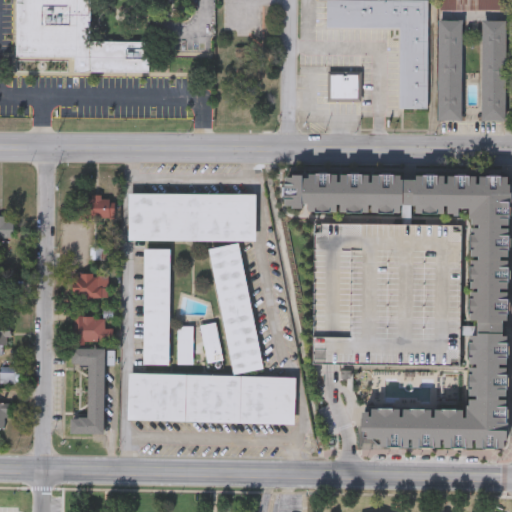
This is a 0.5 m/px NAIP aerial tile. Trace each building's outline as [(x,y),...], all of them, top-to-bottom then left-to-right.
[(16,57),(16,0),(91,0),(91,42),(149,42),(148,73),(75,73),(76,58),(16,57)] [(426,0),(426,107),(398,107),(399,26),(325,26),(325,0),(426,0)] [(439,8),(439,0),(509,0),(509,8),(439,8)] [(482,120),(482,18),(506,18),(506,120),(482,120)] [(462,19),(462,120),(439,120),(439,19),(462,19)] [(327,100),(327,71),(360,71),(360,100),(327,100)] [(286,176),(285,205),(295,205),(295,208),(309,208),(309,212),(470,212),(470,407),(373,406),(373,413),(363,412),(363,440),(382,440),(381,450),(508,450),(508,176),(286,176)] [(477,191),(459,190),(458,223),(416,221),(416,239),(460,241),(461,232),(475,233),(477,191)] [(128,193),(255,195),(254,242),(128,240),(128,193)] [(115,217),(79,217),(79,194),(115,194),(115,217)] [(0,215),(13,215),(13,239),(0,239),(0,215)] [(208,250),(238,244),(264,369),(234,375),(208,250)] [(144,250),(172,250),(172,364),(144,364),(144,250)] [(74,272),(109,272),(109,297),(74,297),(74,272)] [(8,320),(8,354),(0,354),(0,309),(4,309),(4,320),(8,320)] [(460,314),(440,314),(440,357),(460,357),(460,314)] [(114,342),(74,342),(74,315),(105,315),(105,327),(114,327),(114,342)] [(207,363),(199,325),(215,321),(223,360),(207,363)] [(177,364),(176,325),(192,325),(193,364),(177,364)] [(89,417),(89,364),(73,363),(73,348),(105,348),(104,433),(71,433),(72,417),(89,417)] [(22,382),(0,381),(0,367),(22,369),(22,382)] [(127,419),(129,373),(296,377),(294,423),(127,419)]
